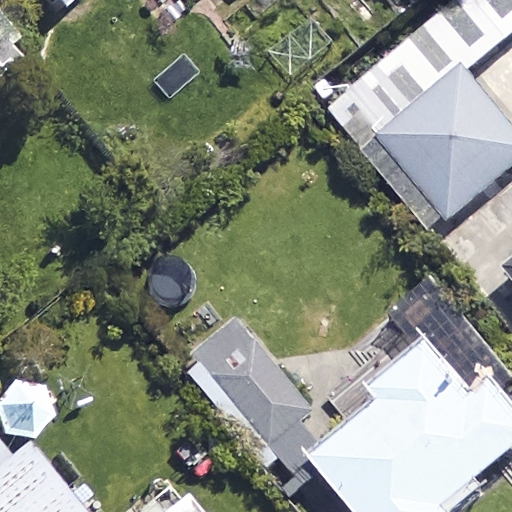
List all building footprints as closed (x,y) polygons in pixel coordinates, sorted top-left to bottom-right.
[(28,0),(45,17),(62,0),(28,0)] [(511,33),(511,0),(453,0),(326,108),(367,157),(511,33)] [(0,64),(11,55),(0,42),(0,64)] [(511,164),(511,125),(470,76),(370,161),(431,233),(511,164)] [(511,263),(501,273),(511,286),(511,263)] [(325,411),(338,424),(300,458),(348,511),(441,511),(439,510),(511,444),(511,415),(482,383),(464,399),(420,350),(359,405),(347,392),(325,411)] [(121,447),(92,413),(50,451),(79,484),(121,447)] [(0,511),(51,511),(0,449),(0,511)] [(146,511),(139,503),(128,511),(146,511)]
